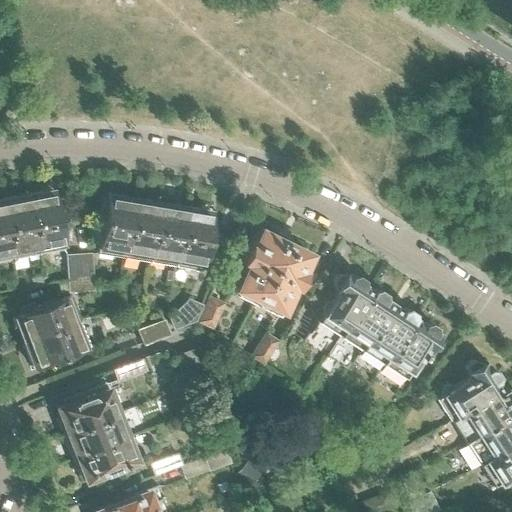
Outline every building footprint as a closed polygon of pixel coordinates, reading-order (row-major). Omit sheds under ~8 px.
[(26,198),(25,199),(28,219),(32,220),(34,232),(31,235),(35,254),(61,249),(57,228),(60,227),(57,212),(61,211),(59,200),(53,202),(51,194),(42,195),(41,191),(26,194),(26,198)] [(95,251),(120,256),(123,237),(126,235),(128,223),(126,220),(129,201),(122,200),(122,196),(105,193),(104,200),(100,199),(98,210),(92,209),(89,232),(94,232),(92,243),(96,244),(95,251)] [(9,259),(35,254),(31,235),(34,232),(32,220),(28,219),(25,199),(16,200),(16,196),(0,200),(1,203),(0,203),(0,211),(2,224),(5,226),(8,237),(6,241),(9,259)] [(120,256),(145,261),(149,241),(152,238),(154,226),(152,224),(155,206),(147,204),(148,200),(132,198),(132,202),(129,201),(126,220),(128,223),(126,235),(123,237),(120,256)] [(145,261),(171,265),(174,246),(177,243),(179,234),(177,230),(180,210),(173,209),(174,205),(158,202),(157,206),(155,206),(152,224),(154,226),(152,238),(149,241),(145,261)] [(183,210),(180,210),(177,230),(179,234),(177,243),(174,246),(171,265),(197,270),(200,250),(204,251),(207,233),(211,234),(213,224),(206,223),(208,215),(199,213),(199,209),(184,206),(183,210)] [(0,260),(9,259),(6,241),(8,237),(5,226),(2,224),(0,211),(0,260)] [(248,302),(249,303),(281,241),(273,237),(271,236),(273,233),(262,228),(261,231),(259,230),(257,229),(249,246),(246,244),(238,260),(242,262),(230,287),(250,297),(248,302)] [(281,241),(249,303),(252,304),(254,299),(275,310),(287,285),(292,287),(299,271),(297,270),(305,253),(303,252),(303,251),(302,250),(303,248),(292,243),(291,245),(289,244),(289,245),(281,241)] [(79,277),(92,276),(91,252),(78,253),(79,277)] [(66,278),(79,277),(78,253),(65,254),(66,278)] [(324,355),(368,289),(360,284),(359,279),(360,278),(352,273),(352,274),(347,275),(344,273),(343,274),(342,273),(341,274),(336,275),(335,275),(331,282),(332,287),(332,288),(334,289),(331,293),(333,294),(328,302),(324,302),(320,309),(320,313),(302,341),(324,355)] [(44,283),(41,274),(29,278),(32,287),(44,283)] [(93,290),(92,276),(79,277),(66,278),(56,281),(59,291),(67,289),(67,292),(93,290)] [(17,287),(15,279),(4,281),(6,290),(17,287)] [(360,349),(390,303),(382,298),(381,293),(381,292),(374,287),(374,288),(369,290),(368,289),(338,335),(360,349)] [(212,328),(224,302),(209,295),(197,322),(212,328)] [(58,328),(78,320),(69,296),(48,304),(48,303),(34,308),(32,301),(17,307),(20,314),(16,316),(19,324),(16,326),(21,340),(25,339),(26,340),(43,334),(45,329),(55,325),(58,328)] [(188,297),(168,316),(172,327),(194,318),(201,302),(188,297)] [(360,349),(382,363),(411,317),(410,312),(411,311),(404,307),(403,307),(398,309),(390,303),(360,349)] [(411,317),(382,363),(404,378),(409,370),(413,369),(416,365),(414,361),(423,349),(425,350),(425,349),(427,350),(428,350),(433,348),(433,349),(438,342),(437,341),(436,336),(437,336),(435,334),(436,333),(433,331),(432,326),(433,326),(425,321),(425,322),(420,323),(411,317)] [(169,334),(163,318),(135,329),(141,344),(169,334)] [(87,345),(78,320),(58,328),(55,325),(45,329),(43,334),(26,340),(29,349),(25,350),(31,366),(35,365),(36,369),(49,364),(48,360),(68,353),(69,356),(80,352),(78,348),(87,345)] [(262,365),(279,340),(265,331),(249,355),(262,365)] [(211,379),(199,348),(197,349),(196,346),(175,354),(177,357),(175,357),(188,390),(192,388),(194,394),(213,387),(211,379)] [(146,370),(142,360),(140,357),(111,368),(116,382),(146,370)] [(455,415),(499,389),(493,380),(495,375),(491,368),(490,368),(485,368),(482,363),(481,364),(479,361),(478,362),(473,360),(473,359),(466,364),(466,365),(465,370),(466,373),(465,374),(467,377),(452,386),(451,383),(445,381),(441,384),(439,391),(449,404),(442,408),(449,419),(455,415)] [(470,438),(470,439),(511,411),(511,400),(511,398),(511,391),(509,387),(508,388),(503,387),(503,386),(499,389),(455,415),(449,419),(464,442),(470,438)] [(96,420),(113,413),(104,390),(83,398),(81,393),(65,399),(67,404),(57,408),(57,407),(56,408),(57,413),(59,418),(56,419),(61,432),(78,426),(80,421),(91,418),(96,420)] [(511,411),(470,439),(485,461),(511,442),(511,411)] [(123,439),(113,413),(96,420),(91,418),(80,421),(78,426),(61,432),(61,433),(65,432),(69,443),(65,444),(71,459),(123,439)] [(123,439),(71,459),(77,473),(80,472),(82,477),(83,477),(84,481),(86,481),(86,480),(95,477),(97,481),(113,475),(111,470),(132,462),(123,439)] [(511,442),(485,461),(478,465),(486,476),(492,472),(501,485),(507,487),(511,484),(511,479),(511,476),(511,475),(511,442)] [(229,461),(223,447),(201,456),(207,470),(229,461)] [(182,464),(177,452),(148,463),(153,475),(182,464)] [(384,511),(394,508),(387,490),(361,500),(365,511),(384,511)] [(417,511),(438,509),(429,491),(428,490),(406,502),(409,511),(417,511)] [(150,511),(143,491),(124,498),(124,496),(106,503),(106,505),(91,511),(150,511)] [(507,506),(506,498),(495,499),(496,507),(507,506)]
